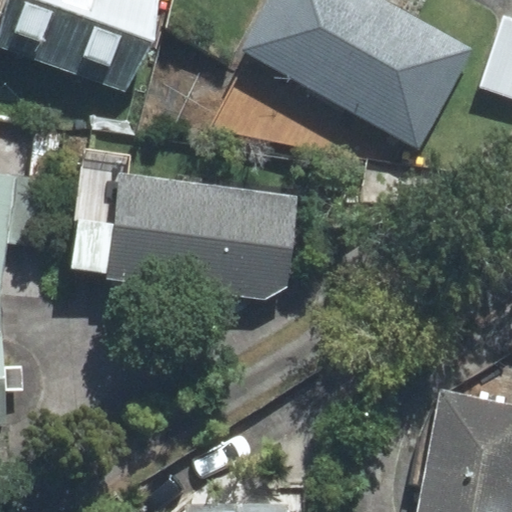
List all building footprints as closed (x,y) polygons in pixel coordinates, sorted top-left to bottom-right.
[(9,0),(0,25),(0,42),(125,89),(158,0),(9,0)] [(472,49),(384,0),(267,0),(242,46),(418,144),(472,49)] [(511,18),(503,16),(480,87),(511,97),(511,18)] [(126,167),(86,162),(73,268),(107,272),(106,279),(266,298),(287,287),(298,196),(125,176),(126,167)] [(0,289),(6,242),(14,176),(0,174),(0,289)] [(14,176),(6,242),(49,246),(56,181),(14,176)] [(0,426),(8,426),(6,390),(22,390),(21,367),(4,368),(3,335),(0,335),(0,426)] [(511,511),(511,404),(442,391),(418,511),(511,511)]
